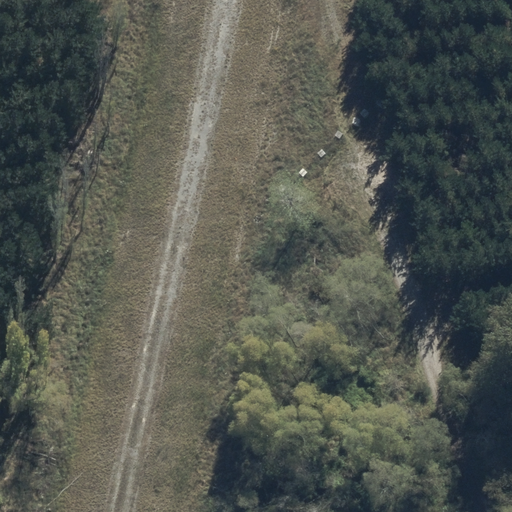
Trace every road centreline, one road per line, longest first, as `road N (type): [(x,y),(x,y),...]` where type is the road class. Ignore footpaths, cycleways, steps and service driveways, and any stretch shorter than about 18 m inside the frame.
road 1 (track): [(337,0),(433,357),(496,511)]
road 2 (track): [(232,0),(129,511)]
